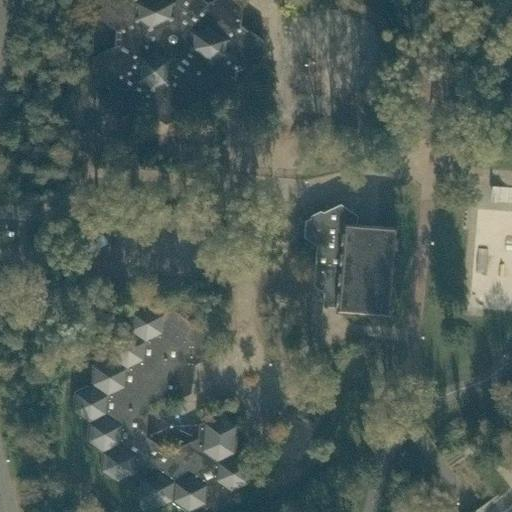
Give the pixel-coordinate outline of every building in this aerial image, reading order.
[(101,0),(99,18),(115,29),(114,47),(92,57),(91,76),(110,90),(109,104),(125,115),(142,107),(165,123),(183,115),(184,96),(201,89),(216,100),(234,91),(236,72),(261,60),(263,41),(240,25),(241,6),(232,0),(213,0),(199,7),(193,2),(192,0),(101,0)] [(388,86),(389,76),(379,75),(378,85),(388,86)] [(101,149),(102,137),(92,130),(81,135),(80,148),(90,154),(101,149)] [(511,177),(498,177),(497,195),(480,194),(473,299),(511,301),(511,177)] [(357,223),(357,215),(340,204),(305,221),(303,236),(316,245),(313,285),(323,292),(322,306),(327,308),(328,306),(336,307),(338,308),(338,312),(390,316),(397,226),(357,223)] [(83,230),(84,217),(69,216),(68,229),(83,230)] [(172,309),(164,313),(148,302),(130,311),(128,329),(111,338),(109,356),(92,365),(91,383),(74,392),(72,411),(87,422),(86,441),(101,452),(100,471),(116,482),(133,474),(140,479),(139,498),(140,499),(140,506),(147,511),(154,508),(155,509),(172,501),(188,511),(205,504),(213,509),(231,501),(232,491),(249,483),(251,463),(235,452),(237,424),(221,413),(199,423),(197,447),(189,451),(181,445),(168,451),(157,443),(152,445),(145,441),(148,403),(165,396),(173,401),(190,393),(191,382),(188,379),(189,365),(193,365),(202,361),(204,331),(172,309)]
